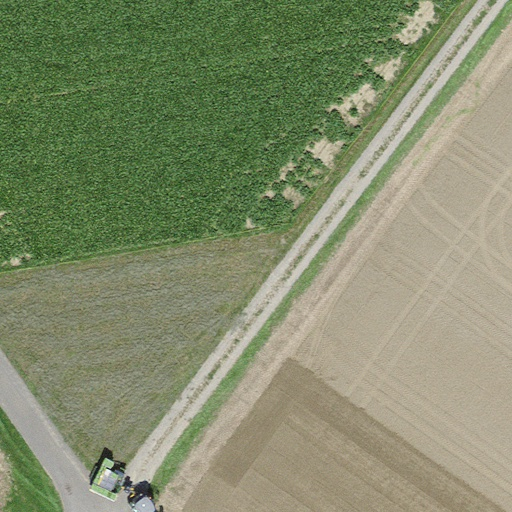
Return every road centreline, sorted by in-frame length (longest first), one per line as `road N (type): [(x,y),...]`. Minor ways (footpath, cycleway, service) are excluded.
road 1 (track): [(140,511),(510,0)]
road 2 (track): [(82,511),(0,380)]
